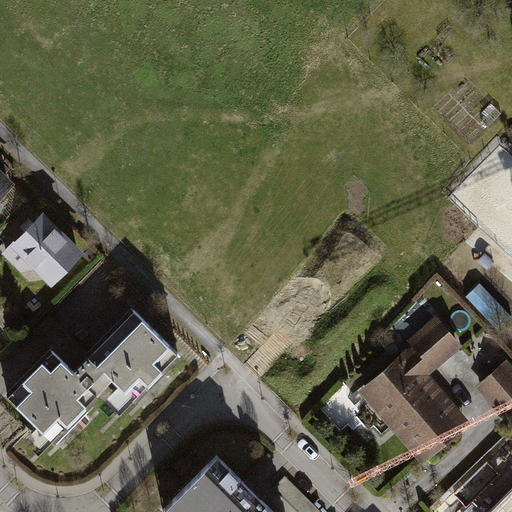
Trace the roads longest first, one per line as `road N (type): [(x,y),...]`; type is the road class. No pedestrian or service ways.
road 1 (residential): [(0,134),(219,351),(236,379)]
road 2 (residential): [(236,379),(100,511)]
road 3 (residential): [(236,379),(363,511)]
